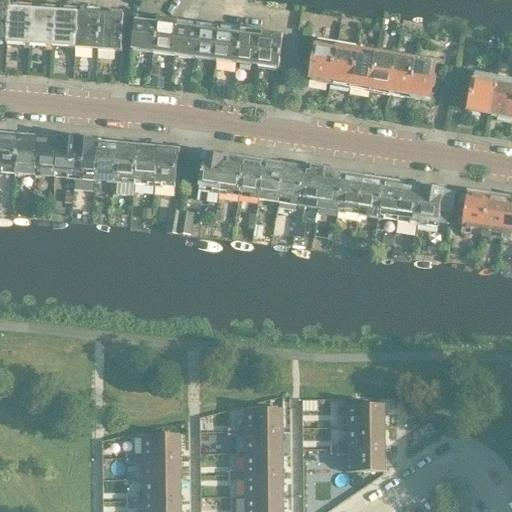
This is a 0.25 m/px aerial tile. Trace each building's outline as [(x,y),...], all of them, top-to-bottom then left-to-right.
[(11,5),(0,4),(0,40),(7,41),(9,9),(11,9),(11,5)] [(31,11),(11,9),(9,9),(7,41),(6,45),(29,47),(31,11)] [(55,12),(31,11),(29,47),(52,48),(55,12)] [(78,14),(55,12),(52,48),(75,50),(78,14)] [(101,15),(78,14),(75,50),(98,51),(101,15)] [(124,17),(101,15),(98,51),(122,53),(124,17)] [(132,52),(153,54),(158,20),(136,18),(132,52)] [(178,23),(158,20),(153,54),(174,57),(178,23)] [(199,26),(178,23),(174,57),(195,60),(199,26)] [(220,29),(199,26),(195,60),(215,63),(220,29)] [(240,31),(220,29),(215,63),(236,65),(240,31)] [(262,34),(240,31),(236,65),(258,68),(262,34)] [(283,37),(262,34),(258,68),(279,71),(283,37)] [(329,83),(330,84),(336,48),(317,44),(314,56),(312,58),(310,67),(312,69),(310,80),(315,81),(317,84),(326,85),(329,83)] [(355,51),(336,48),(330,84),(332,84),(334,87),(343,88),(345,86),(349,87),(355,51)] [(374,54),(355,51),(349,87),(352,88),(354,90),(363,92),(365,90),(368,90),(374,54)] [(394,58),(374,54),(368,90),(372,91),(374,93),(382,95),(385,93),(388,94),(394,58)] [(414,61),(394,58),(388,94),(392,94),(393,97),(402,98),(405,97),(408,97),(414,61)] [(436,65),(414,61),(408,97),(411,98),(413,100),(422,102),(425,100),(430,101),(432,90),(434,88),(436,80),(434,77),(436,65)] [(482,113),(491,115),(498,79),(476,75),(471,99),(469,101),(468,106),(469,108),(469,110),(471,111),(472,113),(480,114),(482,113)] [(511,81),(498,79),(491,115),(500,116),(501,118),(509,120),(511,118),(511,81)] [(400,124),(401,114),(387,112),(385,121),(400,124)] [(6,136),(0,135),(0,173),(15,175),(19,135),(8,134),(6,136)] [(29,136),(19,135),(15,175),(34,176),(38,139),(31,138),(29,136)] [(58,138),(54,178),(74,180),(78,139),(71,139),(69,137),(62,136),(60,138),(58,138)] [(46,139),(38,139),(34,176),(54,178),(58,138),(48,138),(46,139)] [(86,140),(78,139),(74,180),(93,182),(97,141),(95,139),(88,138),(86,140)] [(99,141),(97,141),(93,182),(115,184),(118,146),(111,145),(109,143),(99,142),(99,141)] [(125,147),(118,146),(115,184),(134,186),(138,146),(127,145),(125,147)] [(149,147),(138,146),(134,186),(154,187),(157,149),(150,149),(149,147)] [(165,150),(157,149),(154,187),(175,189),(179,151),(176,151),(174,149),(167,148),(165,150)] [(199,191),(218,194),(224,157),(218,156),(216,153),(209,152),(207,154),(205,154),(199,191)] [(232,158),(224,157),(218,194),(237,197),(243,158),(235,156),(232,158)] [(256,160),(243,158),(237,197),(258,200),(264,163),(257,162),(256,160)] [(272,164),(264,163),(258,200),(277,203),(283,164),(274,162),(272,164)] [(295,166),(283,164),(277,203),(297,206),(303,169),(297,168),(295,166)] [(312,170),(303,169),(297,206),(305,208),(317,209),(323,169),(312,167),(312,170)] [(337,171),(323,169),(317,209),(336,212),(342,175),(337,174),(337,171)] [(351,176),(342,175),(336,212),(356,216),(363,176),(353,175),(351,176)] [(374,178),(363,176),(356,216),(377,219),(383,181),(376,180),(374,178)] [(391,182),(383,181),(377,219),(397,222),(403,182),(393,181),(391,182)] [(414,184),(403,182),(397,222),(416,225),(422,187),(416,186),(414,184)] [(430,188),(422,187),(416,225),(438,228),(443,190),(441,190),(440,188),(433,187),(430,188)] [(468,194),(462,234),(471,235),(472,231),(483,233),(488,197),(486,197),(485,194),(477,193),(475,195),(468,194)] [(488,197),(483,233),(482,237),(491,238),(492,234),(503,236),(508,200),(507,200),(505,197),(498,196),(495,198),(488,197)] [(511,200),(508,200),(503,236),(502,240),(511,241),(511,237),(511,200)] [(297,206),(292,238),(304,239),(306,223),(303,223),(305,208),(297,206)] [(184,214),(173,213),(171,235),(182,236),(184,214)] [(193,215),(184,214),(182,236),(192,237),(193,215)] [(247,228),(254,228),(256,215),(249,215),(247,228)] [(347,407),(347,416),(347,429),(385,428),(385,406),(347,407)] [(338,416),(347,416),(347,407),(338,407),(338,416)] [(244,411),(245,429),(245,433),(283,433),(283,410),(244,411)] [(347,429),(347,446),(347,451),(385,450),(385,428),(347,429)] [(228,438),(236,438),(236,429),(228,429),(228,438)] [(245,429),(236,429),(236,438),(245,438),(245,433),(245,429)] [(245,433),(245,438),(245,455),(283,455),(283,433),(245,433)] [(143,437),(143,455),(143,460),(181,459),(181,437),(143,437)] [(330,455),(339,455),(339,446),(330,446),(330,455)] [(347,446),(339,446),(339,455),(347,455),(347,451),(347,446)] [(347,451),(347,455),(347,473),(386,473),(385,450),(347,451)] [(126,464),(135,464),(134,455),(126,455),(126,464)] [(143,455),(134,455),(135,464),(143,464),(143,460),(143,455)] [(245,455),(245,472),(245,477),(284,476),(283,455),(245,455)] [(143,460),(143,464),(143,481),(181,481),(181,459),(143,460)] [(228,481),(237,481),(237,472),(228,472),(228,481)] [(245,472),(237,472),(237,481),(245,481),(245,477),(245,472)] [(245,477),(245,481),(245,498),(284,498),(284,476),(245,477)] [(143,481),(143,498),(143,503),(182,502),(181,481),(143,481)] [(143,498),(135,499),(135,507),(143,507),(143,503),(143,498)] [(245,498),(245,511),(283,511),(284,498),(245,498)] [(127,507),(135,507),(135,499),(126,499),(127,507)] [(143,503),(143,507),(143,511),(181,511),(182,502),(143,503)]
